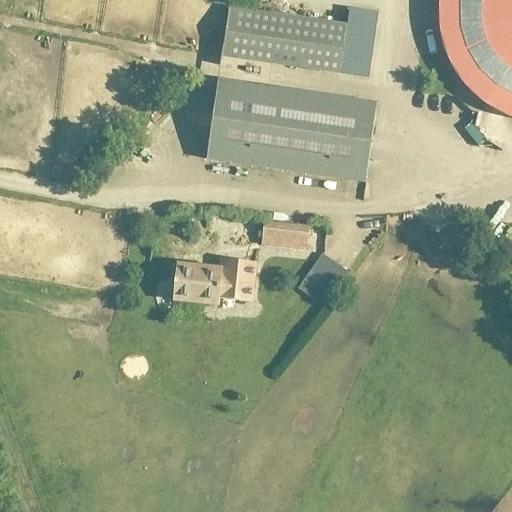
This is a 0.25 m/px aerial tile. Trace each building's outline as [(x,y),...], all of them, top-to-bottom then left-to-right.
[(511,0),(439,0),(439,2),(438,8),(438,14),(438,20),(438,26),(439,32),(440,38),(441,43),(443,49),(445,55),(447,60),(449,66),(452,71),(455,76),(458,81),(462,85),(466,90),(470,94),(474,98),(478,102),(483,106),(488,109),(493,112),(498,115),(503,118),(508,120),(511,121),(511,0)] [(347,27),(229,10),(222,58),(340,75),(347,27)] [(349,11),(349,14),(347,22),(347,27),(340,75),(340,77),(367,80),(376,15),(349,11)] [(349,14),(341,13),(340,20),(347,22),(349,14)] [(218,82),(207,162),(366,185),(377,105),(218,82)] [(261,246),(306,251),(309,231),(263,226),(261,246)] [(304,290),(326,305),(348,274),(326,259),(304,290)] [(219,301),(250,305),(254,265),(222,262),(221,272),(176,267),(172,302),(218,307),(219,301)]
